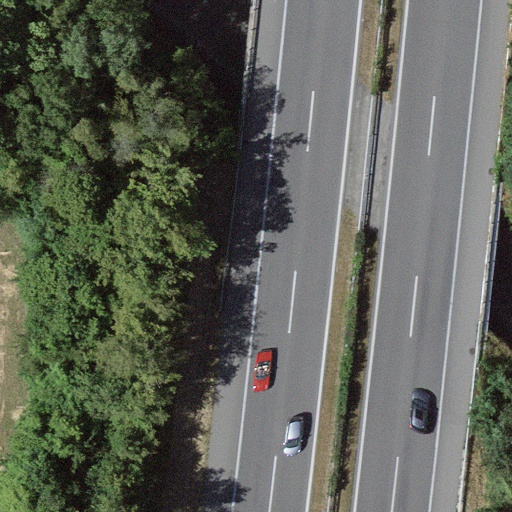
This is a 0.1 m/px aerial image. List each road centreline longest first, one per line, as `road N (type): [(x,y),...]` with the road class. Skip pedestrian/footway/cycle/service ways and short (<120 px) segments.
road 1 (motorway): [(323,0),(269,511)]
road 2 (motorway): [(392,511),(444,0)]
road 3 (unclassified): [(511,292),(194,0)]
